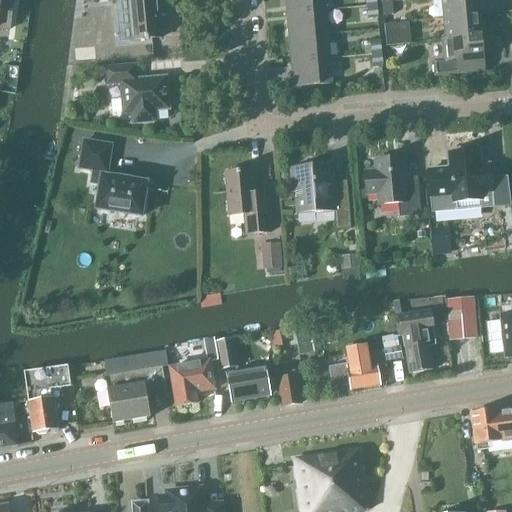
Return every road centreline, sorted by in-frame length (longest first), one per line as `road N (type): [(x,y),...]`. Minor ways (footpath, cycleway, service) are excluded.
road 1 (tertiary): [(0,479),(511,386)]
road 2 (unclassified): [(511,109),(252,130),(240,0)]
